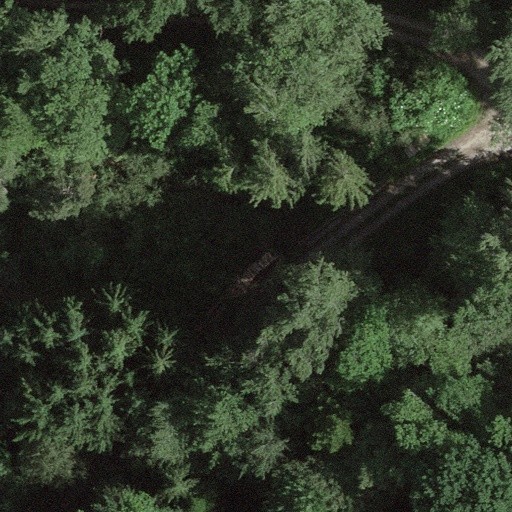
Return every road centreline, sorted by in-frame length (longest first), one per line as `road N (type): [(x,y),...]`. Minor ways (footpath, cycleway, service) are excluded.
road 1 (track): [(80,511),(214,365),(511,118)]
road 2 (track): [(0,11),(432,28),(492,56),(511,75)]
